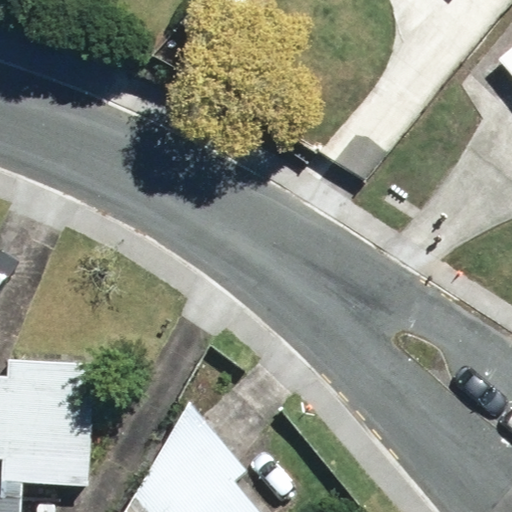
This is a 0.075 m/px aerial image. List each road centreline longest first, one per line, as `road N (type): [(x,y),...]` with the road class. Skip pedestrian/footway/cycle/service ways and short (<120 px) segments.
road 1 (residential): [(491,511),(354,364),(249,231)]
road 2 (residential): [(249,231),(397,297),(511,374)]
road 3 (residential): [(0,117),(132,164),(249,231)]
